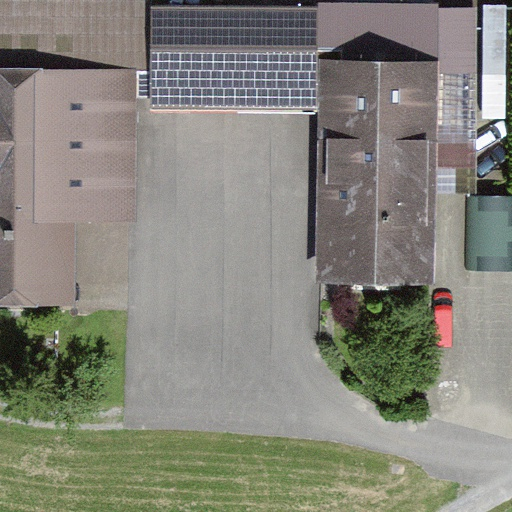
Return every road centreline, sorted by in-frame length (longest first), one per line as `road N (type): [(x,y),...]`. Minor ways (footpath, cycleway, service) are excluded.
road 1 (track): [(511,466),(298,418),(262,337),(258,175)]
road 2 (track): [(0,409),(175,423),(298,418)]
